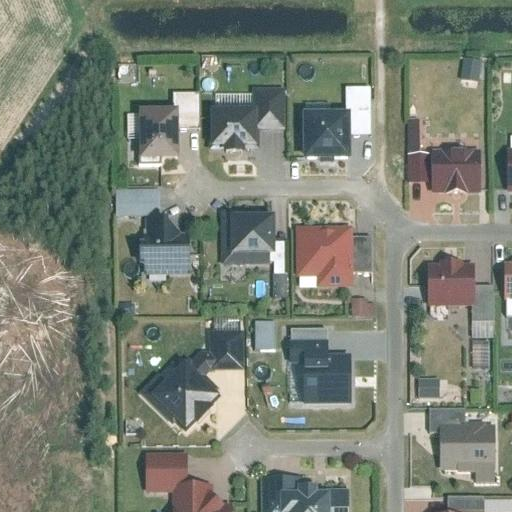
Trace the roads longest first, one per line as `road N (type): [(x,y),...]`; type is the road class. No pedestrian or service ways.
road 1 (residential): [(394,448),(394,229)]
road 2 (residential): [(394,229),(365,189),(198,193)]
road 3 (residential): [(394,448),(251,447)]
